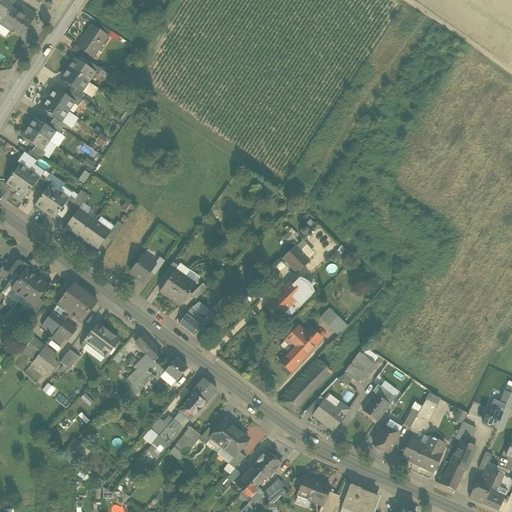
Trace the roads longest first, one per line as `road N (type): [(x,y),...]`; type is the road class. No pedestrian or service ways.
road 1 (secondary): [(458,511),(305,438),(0,210)]
road 2 (track): [(511,71),(407,0)]
